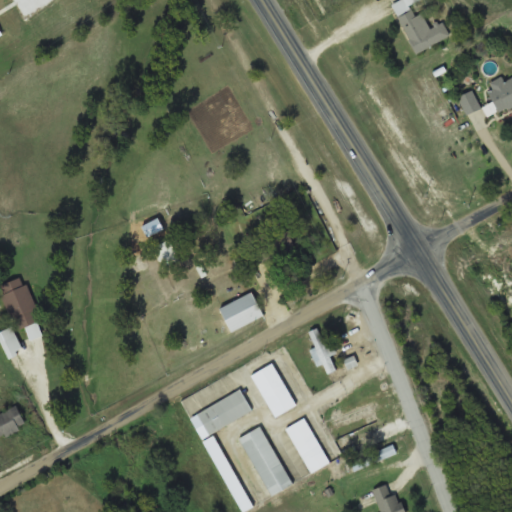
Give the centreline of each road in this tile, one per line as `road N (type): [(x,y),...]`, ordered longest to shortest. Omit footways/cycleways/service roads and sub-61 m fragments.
road 1 (residential): [(0,497),(511,211)]
road 2 (tertiary): [(511,408),(255,0)]
road 3 (residential): [(449,511),(368,296)]
